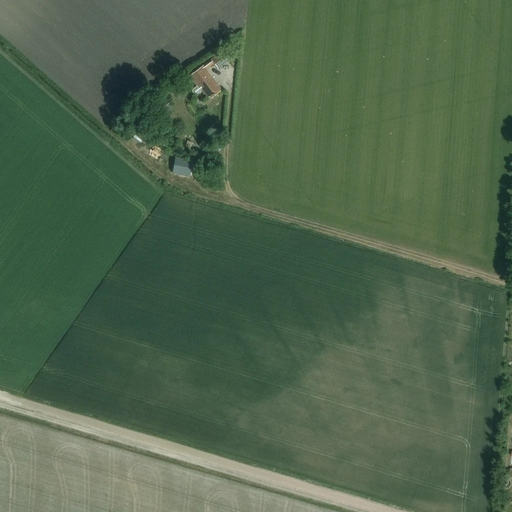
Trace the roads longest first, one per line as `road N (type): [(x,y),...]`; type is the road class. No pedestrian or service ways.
road 1 (track): [(0,399),(382,511)]
road 2 (track): [(511,284),(239,204),(224,169),(231,94)]
